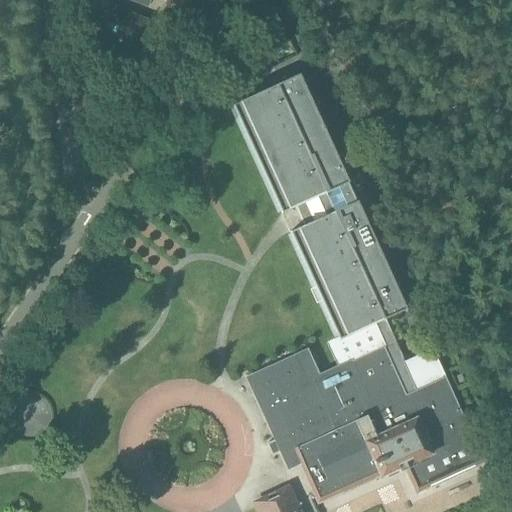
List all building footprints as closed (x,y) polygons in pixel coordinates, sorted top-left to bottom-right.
[(142,37),(148,21),(109,4),(103,20),(142,37)] [(302,74),(234,104),(340,340),(330,345),(340,367),(318,377),(307,352),(248,378),(276,440),(267,444),(273,456),(281,452),(284,459),(287,457),(291,466),(302,461),(318,496),(335,488),(338,496),(405,466),(417,492),(430,486),(431,489),(476,468),(475,466),(488,460),(484,452),(486,451),(481,440),(479,441),(467,413),(461,416),(445,380),(431,350),(405,361),(386,320),(407,310),(302,74)] [(301,511),(289,485),(252,503),(256,511),(301,511)] [(371,511),(368,504),(383,499),(380,490),(340,503),(342,511),(339,511),(371,511)] [(372,504),(375,511),(392,511),(387,498),(372,504)]
